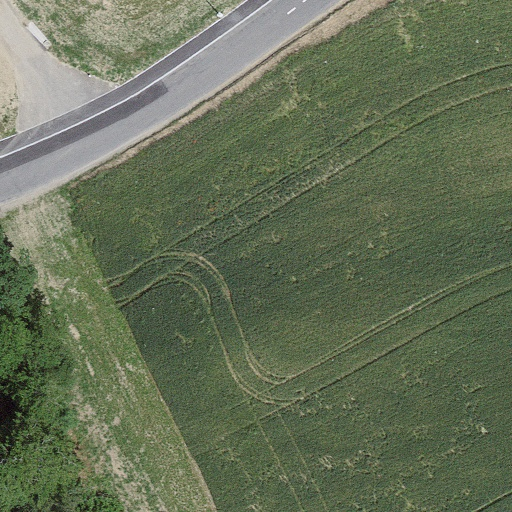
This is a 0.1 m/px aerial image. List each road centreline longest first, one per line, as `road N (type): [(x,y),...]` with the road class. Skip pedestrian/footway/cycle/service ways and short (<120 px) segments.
road 1 (unclassified): [(0,183),(144,110),(305,0)]
road 2 (track): [(83,143),(0,13)]
